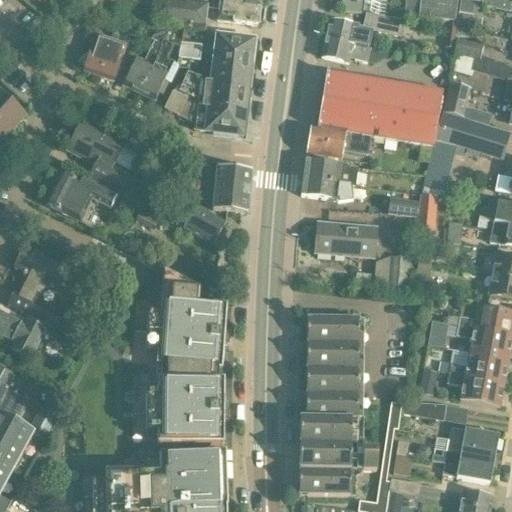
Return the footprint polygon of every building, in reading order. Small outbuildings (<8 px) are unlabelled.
[(207,12),(206,27),(257,33),(261,6),(261,0),(216,0),(216,12),(207,12)] [(344,14),(374,19),(374,18),(382,20),(382,19),(376,18),(379,0),(333,0),(334,0),(346,2),(344,14)] [(419,0),(418,20),(455,24),(456,0),(419,0)] [(511,0),(510,6),(505,5),(506,2),(497,0),(482,0),(482,4),(482,8),(496,12),(511,15),(511,0)] [(480,33),(482,23),(472,21),(474,5),(460,3),(456,29),(480,33)] [(329,24),(325,42),(368,51),(371,35),(400,42),(404,25),(382,20),(374,18),(374,19),(372,26),(368,25),(364,28),(363,31),(329,24)] [(453,52),(456,30),(446,29),(444,51),(453,52)] [(98,79),(110,42),(96,38),(90,54),(90,53),(83,74),(98,79)] [(217,40),(214,63),(249,67),(250,58),(253,56),(254,49),(252,46),(252,44),(217,40)] [(114,84),(120,65),(120,64),(125,48),(110,42),(98,79),(114,84)] [(368,51),(325,42),(321,60),(348,67),(350,59),(354,60),(354,63),(367,66),(370,54),(367,53),(368,51)] [(503,67),(506,55),(457,42),(454,53),(503,67)] [(138,96),(161,48),(153,45),(144,65),(136,61),(123,89),(138,96)] [(200,61),(201,48),(180,46),(179,59),(200,61)] [(154,104),(167,76),(160,73),(169,52),(161,48),(138,96),(154,104)] [(510,85),(511,76),(511,70),(503,69),(503,67),(454,53),(453,58),(455,58),(451,74),(471,79),(472,75),(510,85)] [(214,63),(211,86),(246,91),(246,90),(250,88),(251,80),(248,78),(249,67),(214,63)] [(200,82),(187,76),(185,80),(181,78),(172,96),(184,102),(198,109),(244,114),(246,91),(211,86),(200,85),(200,82)] [(432,152),(442,95),(326,76),(317,131),(345,136),(355,138),(370,141),(420,150),(430,151),(432,152)] [(461,121),(468,92),(450,88),(442,116),(461,121)] [(0,127),(9,136),(26,118),(0,93),(0,127)] [(235,137),(241,133),(244,114),(198,109),(184,102),(172,96),(165,112),(195,126),(194,132),(235,137)] [(511,105),(504,103),(503,105),(511,106),(511,111),(509,127),(511,127),(511,105)] [(502,163),(509,137),(443,118),(423,189),(444,195),(456,150),(502,163)] [(120,199),(132,176),(115,167),(125,146),(83,124),(68,154),(106,173),(98,188),(120,199)] [(0,146),(9,136),(0,127),(0,146)] [(367,158),(370,141),(355,138),(345,136),(317,131),(311,130),(306,157),(341,163),(342,154),(367,158)] [(420,150),(418,165),(428,166),(430,151),(420,150)] [(305,165),(303,182),(348,188),(356,189),(358,172),(305,165)] [(191,167),(190,178),(200,179),(201,168),(191,167)] [(246,216),(251,172),(217,168),(213,213),(246,216)] [(58,179),(55,180),(50,189),(52,192),(53,193),(45,208),(77,223),(88,201),(110,211),(117,197),(79,178),(76,184),(61,177),(60,179),(58,179)] [(335,204),(335,203),(337,203),(338,207),(352,205),(350,189),(355,190),(356,189),(348,188),(303,182),(301,199),(335,204)] [(155,217),(169,191),(157,185),(143,211),(155,217)] [(437,203),(419,201),(414,240),(417,240),(431,242),(433,242),(437,203)] [(418,206),(390,202),(388,217),(416,221),(418,206)] [(511,229),(511,208),(497,206),(493,226),(511,229)] [(213,247),(225,225),(195,209),(183,231),(213,247)] [(153,233),(160,221),(142,211),(135,224),(153,233)] [(511,250),(511,229),(493,226),(490,246),(511,250)] [(374,262),(376,232),(316,227),(314,257),(374,262)] [(459,247),(461,228),(449,227),(447,246),(459,247)] [(417,240),(416,251),(430,253),(431,242),(417,240)] [(56,292),(66,271),(24,251),(14,272),(24,277),(23,279),(25,280),(18,294),(16,293),(8,309),(54,332),(62,315),(38,304),(46,287),(56,292)] [(428,281),(430,258),(418,257),(416,279),(428,281)] [(511,303),(511,262),(497,259),(489,299),(511,303)] [(406,295),(409,263),(389,261),(387,293),(406,295)] [(197,307),(198,293),(163,275),(161,278),(167,280),(165,304),(160,304),(155,369),(160,369),(160,385),(156,385),(156,450),(222,451),(222,424),(227,424),(227,412),(222,412),(222,385),(217,385),(217,374),(221,374),(223,348),(227,348),(228,336),(224,335),(225,309),(197,307)] [(511,341),(511,340),(511,315),(478,309),(475,323),(459,320),(457,329),(457,331),(511,341)] [(22,327),(0,316),(0,338),(15,346),(12,354),(29,363),(44,334),(26,325),(22,327)] [(448,318),(446,327),(457,329),(459,320),(448,318)] [(356,423),(358,322),(307,321),(305,422),(300,422),(298,499),(349,500),(350,422),(356,423)] [(447,329),(446,338),(455,339),(457,331),(447,329)] [(507,365),(511,341),(457,331),(455,339),(471,343),(468,357),(507,365)] [(503,389),(507,365),(468,357),(466,370),(450,367),(448,378),(503,389)] [(442,366),(440,377),(448,378),(450,367),(442,366)] [(0,389),(27,404),(6,392),(14,379),(0,371),(0,389)] [(498,412),(503,389),(448,378),(446,387),(462,390),(459,404),(498,412)] [(433,387),(420,384),(418,396),(431,398),(433,387)] [(0,389),(0,414),(16,424),(27,404),(0,389)] [(397,433),(401,407),(390,406),(375,507),(359,504),(357,511),(385,511),(388,495),(389,485),(386,485),(393,432),(397,433)] [(442,425),(445,409),(403,406),(401,417),(442,425)] [(29,434),(45,443),(57,421),(40,412),(28,434),(29,434)] [(0,507),(3,502),(4,501),(0,498),(0,488),(20,453),(25,442),(29,434),(0,418),(0,507)] [(464,434),(450,431),(448,444),(462,446),(461,450),(494,456),(497,440),(464,433),(464,434)] [(494,456),(461,450),(462,446),(448,444),(446,455),(442,455),(441,460),(435,459),(434,465),(444,467),(459,470),(459,466),(491,472),(494,456)] [(406,459),(408,447),(398,445),(396,457),(406,459)] [(419,448),(415,454),(417,460),(426,462),(431,456),(428,450),(419,448)] [(376,476),(376,453),(362,453),(361,475),(376,476)] [(404,470),(406,459),(396,457),(394,469),(404,470)] [(225,511),(224,458),(158,460),(159,478),(143,479),(142,477),(140,477),(103,478),(103,485),(93,485),(94,511),(225,511)] [(491,472),(459,466),(459,470),(444,467),(442,479),(456,482),(455,482),(488,488),(491,472)] [(418,499),(420,487),(390,483),(389,485),(388,495),(418,499)] [(489,511),(492,501),(462,495),(458,511),(489,511)]
